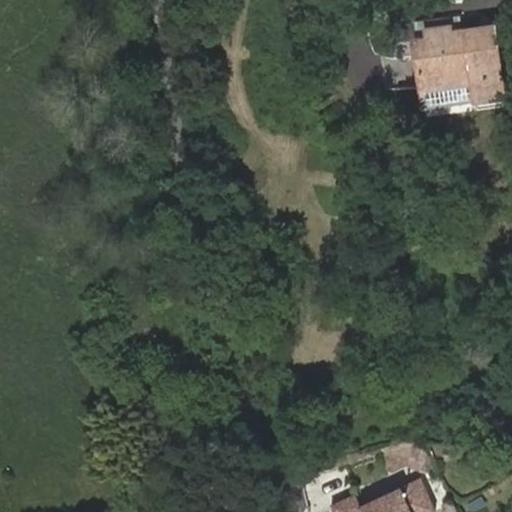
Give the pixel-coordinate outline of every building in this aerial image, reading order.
[(459,32),(457,17),(413,22),(416,42),(429,40),(428,31),(450,28),(451,33),(459,32)] [(472,77),(501,74),(495,27),(459,32),(451,33),(450,28),(428,31),(429,40),(416,42),(422,94),(473,87),(472,77)] [(506,100),(501,74),(472,77),(473,87),(422,94),(425,111),(506,100)] [(426,460),(420,446),(405,443),(379,451),(391,473),(404,468),(418,473),(426,460)] [(447,496),(438,479),(429,484),(437,501),(447,496)] [(360,506),(355,495),(331,506),(334,511),(434,511),(422,480),(360,506)]
